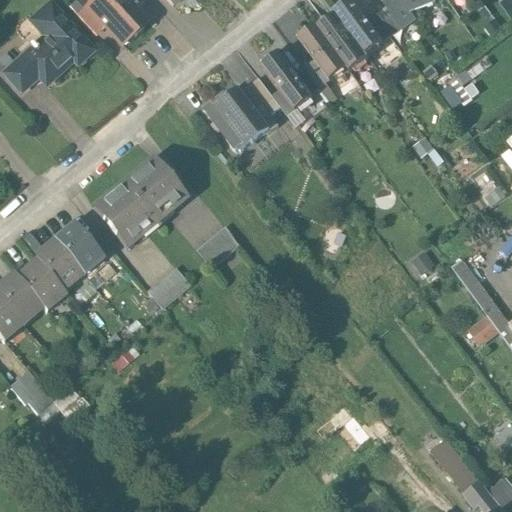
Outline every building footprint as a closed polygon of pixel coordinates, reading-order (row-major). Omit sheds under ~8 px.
[(132,7),(125,0),(100,0),(87,12),(105,32),(125,53),(131,47),(137,45),(143,40),(144,35),(151,28),(132,7)] [(165,0),(176,11),(187,0),(165,0)] [(418,26),(414,21),(399,1),(400,0),(377,0),(405,36),(418,26)] [(400,0),(399,1),(414,21),(440,0),(400,0)] [(97,57),(51,7),(31,25),(47,43),(30,59),(26,54),(0,77),(0,78),(21,102),(39,86),(48,95),(73,72),(77,76),(97,57)] [(84,8),(73,17),(95,41),(105,32),(87,12),(84,8)] [(369,30),(353,9),(337,21),(339,24),(366,62),(383,49),(369,30)] [(366,62),(339,24),(322,37),(349,73),(352,77),(369,64),(366,62)] [(377,24),(369,30),(383,49),(391,43),(377,24)] [(322,37),(320,33),(304,45),(318,65),(333,85),(349,73),(322,37)] [(299,79),(285,62),(266,76),(296,115),(315,101),(313,99),(299,79)] [(318,65),(308,73),(323,92),(333,85),(318,65)] [(308,73),(299,79),(313,99),(323,92),(308,73)] [(269,136),(239,97),(210,119),(239,158),(269,136)] [(183,198),(154,164),(123,190),(152,224),(183,198)] [(152,224),(123,190),(92,216),(121,250),(152,224)] [(102,263),(74,229),(55,244),(83,278),(102,263)] [(224,234),(197,256),(213,276),(240,253),(224,234)] [(83,278),(55,244),(36,260),(37,262),(64,294),(83,278)] [(64,294),(37,262),(17,279),(43,311),(46,315),(67,298),(64,294)] [(17,279),(14,275),(0,286),(0,297),(24,327),(43,311),(17,279)] [(189,295),(175,277),(154,293),(168,311),(189,295)] [(24,327),(0,297),(0,337),(4,342),(24,327)] [(487,317),(467,331),(479,347),(499,333),(487,317)] [(30,375),(10,393),(25,411),(28,408),(45,428),(62,413),(30,375)] [(481,489),(447,447),(433,459),(466,500),(481,489)] [(498,511),(481,489),(466,500),(462,503),(468,511),(498,511)]
